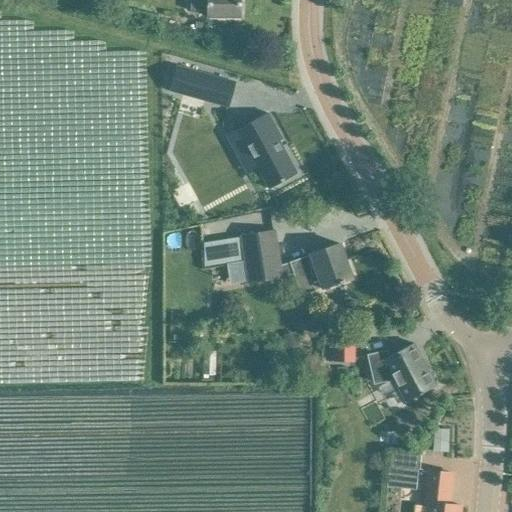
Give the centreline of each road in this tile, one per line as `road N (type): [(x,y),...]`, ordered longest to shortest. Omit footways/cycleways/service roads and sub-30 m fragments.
road 1 (tertiary): [(488,358),(433,299),(338,119),(314,57),(309,0)]
road 2 (track): [(319,77),(11,0)]
road 3 (tertiary): [(485,511),(488,358)]
